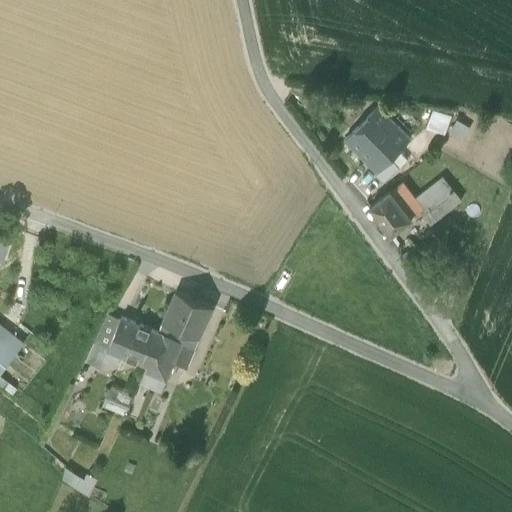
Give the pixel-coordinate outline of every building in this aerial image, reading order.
[(375,173),(376,173),(389,159),(409,140),(379,106),(345,139),(375,173)] [(434,106),(427,125),(446,131),(452,112),(434,106)] [(464,137),(470,123),(455,117),(450,131),(464,137)] [(373,174),(382,183),(398,168),(389,159),(376,173),(375,173),(373,174)] [(424,208),(429,215),(457,194),(446,179),(418,200),(424,208)] [(370,206),(391,233),(412,218),(412,217),(424,208),(418,200),(404,182),(392,191),(391,190),(370,206)] [(14,225),(0,220),(0,261),(1,262),(14,225)] [(176,290),(159,332),(182,341),(182,342),(195,348),(213,305),(176,290)] [(94,342),(109,349),(121,319),(109,313),(94,342)] [(108,350),(141,363),(155,330),(122,317),(121,319),(109,349),(108,350)] [(0,324),(0,371),(23,343),(0,324)] [(166,382),(182,342),(182,341),(159,332),(155,330),(141,363),(147,366),(139,384),(155,390),(159,379),(166,382)] [(102,407),(126,417),(134,396),(110,387),(102,407)] [(62,482),(93,492),(97,477),(67,468),(62,482)]
